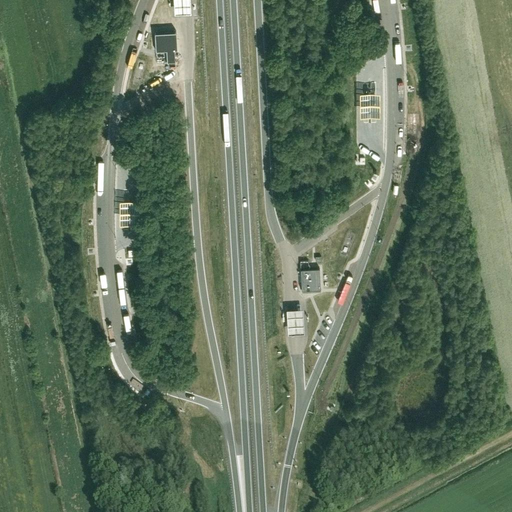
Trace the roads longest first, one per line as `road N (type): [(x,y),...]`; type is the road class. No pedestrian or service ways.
road 1 (trunk): [(263,511),(233,0)]
road 2 (trunk): [(219,0),(248,511)]
road 3 (track): [(511,431),(365,511)]
